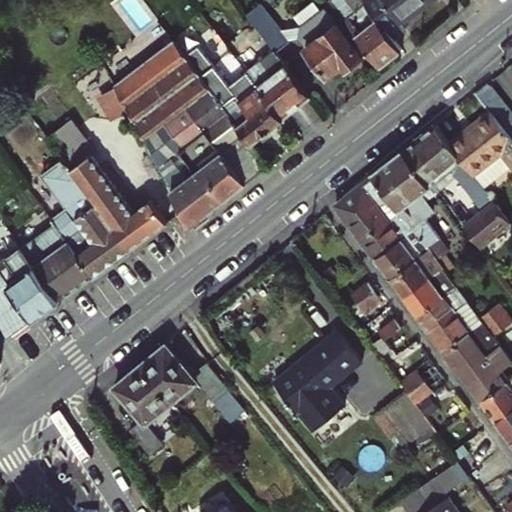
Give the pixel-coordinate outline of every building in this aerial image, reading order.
[(247,11),(276,47),(276,48),(290,37),(260,0),(247,11)] [(404,48),(396,38),(366,0),(335,0),(384,64),(404,48)] [(366,0),(396,38),(408,28),(404,23),(433,0),(366,0)] [(298,16),(305,26),(301,36),(309,45),(307,47),(329,75),(344,63),(347,68),(364,54),(329,8),(324,10),(317,1),(298,16)] [(175,39),(119,83),(149,135),(167,122),(189,105),(248,182),(271,163),(253,140),(204,76),(175,39)] [(248,68),(258,82),(284,115),(311,93),(276,48),(276,47),(248,68)] [(241,94),(231,81),(218,65),(204,76),(253,140),(284,115),(258,82),(241,94)] [(248,68),(231,81),(241,94),(258,82),(248,68)] [(511,111),(506,104),(488,81),(477,91),(492,109),(511,135),(511,111)] [(248,182),(189,105),(167,122),(187,146),(180,151),(196,172),(206,164),(231,196),(248,182)] [(511,135),(492,109),(445,149),(468,178),(502,151),(507,155),(509,165),(511,168),(511,135)] [(151,138),(147,140),(149,143),(158,161),(185,210),(193,225),(231,196),(206,164),(196,172),(180,151),(187,146),(167,122),(149,135),(151,138)] [(396,156),(425,192),(449,172),(455,178),(452,180),(480,216),(472,222),(490,244),(509,228),(468,178),(445,149),(429,129),(396,156)] [(158,161),(149,143),(144,146),(153,164),(158,161)] [(92,153),(74,167),(132,249),(169,222),(151,198),(135,210),(92,153)] [(53,217),(57,222),(95,276),(132,249),(74,167),(66,156),(45,172),(68,206),(53,217)] [(396,156),(366,180),(408,233),(423,252),(432,264),(435,267),(443,261),(447,258),(437,244),(423,225),(430,220),(415,201),(425,192),(396,156)] [(408,233),(366,180),(335,205),(376,259),(408,233)] [(57,222),(22,247),(60,301),(95,276),(57,222)] [(490,244),(472,222),(463,230),(480,252),(486,247),(490,244)] [(408,233),(376,259),(391,278),(413,261),(423,252),(408,233)] [(20,276),(10,283),(35,319),(60,301),(22,247),(8,258),(20,276)] [(413,261),(391,278),(405,298),(428,280),(438,271),(435,267),(432,264),(423,252),(413,261)] [(20,276),(8,258),(0,263),(0,268),(10,283),(20,276)] [(35,319),(10,283),(0,268),(0,319),(10,337),(35,319)] [(438,271),(428,280),(405,298),(419,316),(442,298),(452,289),(445,280),(438,271)] [(352,294),(359,303),(374,291),(367,282),(352,294)] [(452,289),(442,298),(419,316),(434,336),(468,309),(460,299),(452,289)] [(345,315),(350,321),(379,298),(374,291),(359,303),(345,315)] [(434,336),(445,351),(469,334),(480,325),(476,319),(468,309),(434,336)] [(511,326),(499,311),(480,325),(496,344),(511,330),(511,326)] [(376,344),(378,348),(400,331),(402,329),(394,320),(380,331),(385,336),(376,344)] [(469,334),(445,351),(462,374),(497,347),(496,344),(480,325),(469,334)] [(205,365),(214,358),(189,326),(180,333),(205,365)] [(400,331),(378,348),(374,351),(381,361),(386,357),(384,355),(406,339),(400,331)] [(271,379),(293,408),(306,425),(337,402),(324,384),(354,362),(331,332),(271,379)] [(145,364),(173,401),(198,381),(213,400),(229,387),(210,362),(194,376),(169,344),(145,364)] [(499,373),(511,364),(497,347),(462,374),(471,386),(484,403),(508,385),(499,373)] [(164,444),(147,422),(173,401),(145,364),(118,385),(145,419),(132,429),(151,455),(164,444)] [(401,387),(407,394),(417,407),(428,399),(412,378),(401,387)] [(511,381),(508,385),(484,403),(499,423),(511,412),(511,381)] [(223,400),(237,417),(249,406),(235,390),(223,400)] [(417,407),(407,394),(382,413),(397,434),(425,416),(422,413),(417,407)] [(511,412),(499,423),(511,439),(511,412)] [(416,511),(445,492),(469,474),(459,460),(397,504),(402,511),(416,511)] [(460,511),(445,492),(416,511),(460,511)] [(235,511),(226,498),(204,511),(235,511)]
